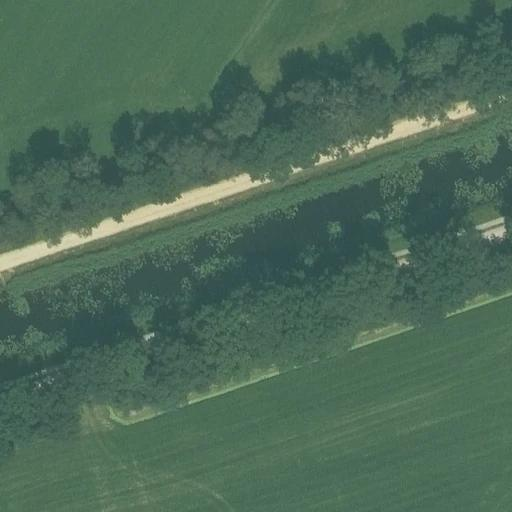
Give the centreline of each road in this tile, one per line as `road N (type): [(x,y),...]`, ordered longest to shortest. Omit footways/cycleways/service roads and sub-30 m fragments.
road 1 (track): [(0,404),(511,231)]
road 2 (track): [(511,90),(0,261)]
